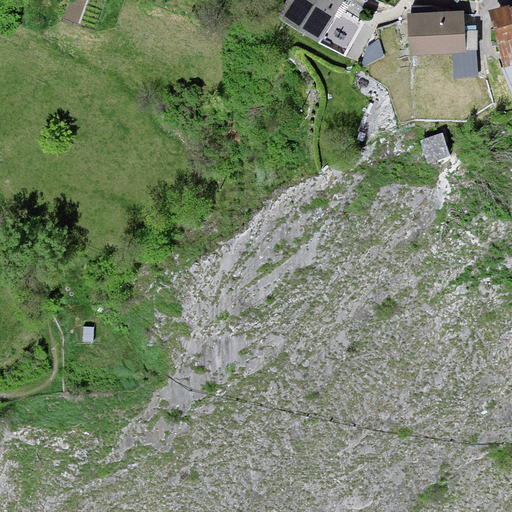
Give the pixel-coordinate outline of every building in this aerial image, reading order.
[(342,0),(288,0),(273,23),(312,48),(342,0)] [(464,0),(443,0),(455,11),(464,0)] [(511,14),(484,20),(495,75),(511,71),(511,14)] [(460,20),(405,22),(407,64),(462,62),(460,20)] [(511,76),(502,80),(511,104),(511,76)]
